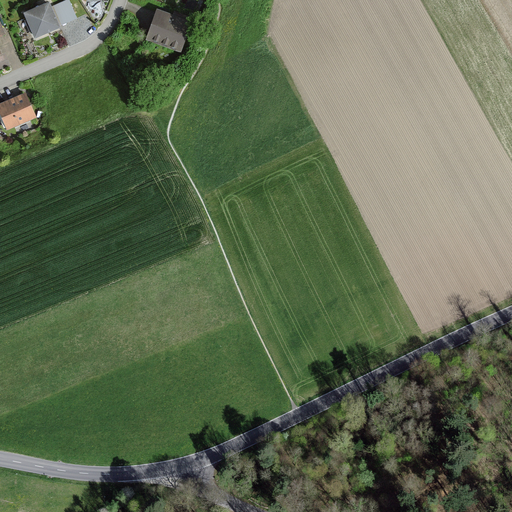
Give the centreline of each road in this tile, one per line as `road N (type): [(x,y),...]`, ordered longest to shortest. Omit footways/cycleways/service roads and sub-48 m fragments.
road 1 (tertiary): [(511,312),(190,463)]
road 2 (tertiary): [(190,463),(103,474),(0,458)]
road 3 (residential): [(0,83),(96,39),(118,0)]
